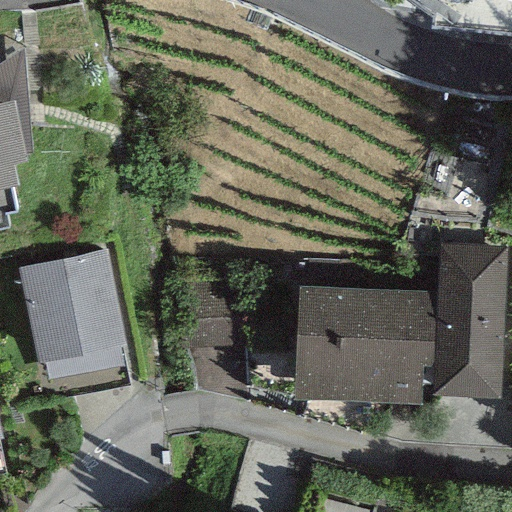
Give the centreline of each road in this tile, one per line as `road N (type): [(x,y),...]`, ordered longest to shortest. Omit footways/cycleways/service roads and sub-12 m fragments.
road 1 (residential): [(57,511),(163,417),(195,407),(405,457),(511,468)]
road 2 (residential): [(511,72),(423,57),(300,0)]
